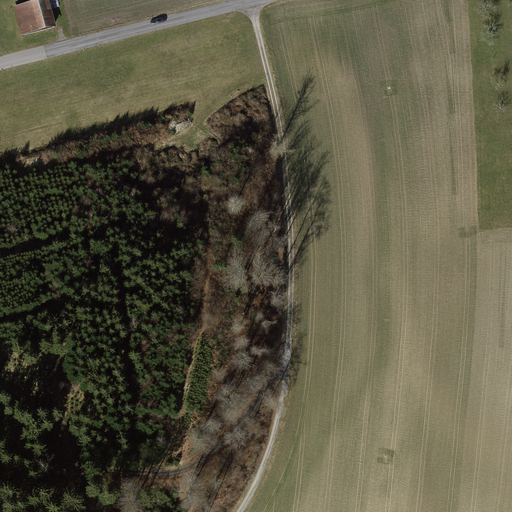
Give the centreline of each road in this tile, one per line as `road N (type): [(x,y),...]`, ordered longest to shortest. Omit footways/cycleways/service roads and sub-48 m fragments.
road 1 (track): [(251,0),(279,122),(291,254),(277,430),(239,511)]
road 2 (track): [(0,442),(48,459),(172,474),(225,439),(286,366)]
road 3 (tertiary): [(254,0),(0,64)]
